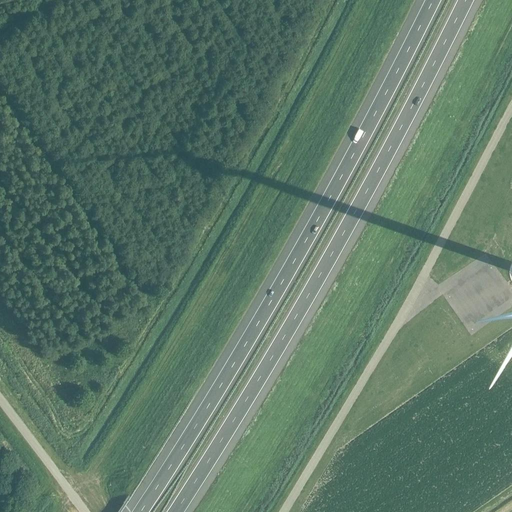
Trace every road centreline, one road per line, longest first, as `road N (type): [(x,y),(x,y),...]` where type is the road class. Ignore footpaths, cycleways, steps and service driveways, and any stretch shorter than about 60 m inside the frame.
road 1 (motorway): [(178,511),(364,204),(469,0)]
road 2 (motorway): [(428,0),(330,188),(140,511)]
road 3 (tertiary): [(84,511),(0,401)]
